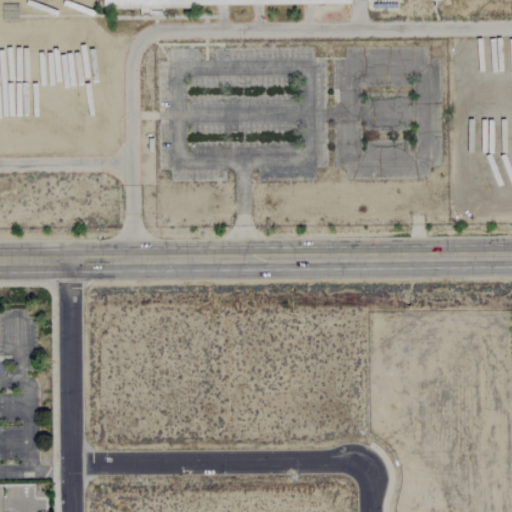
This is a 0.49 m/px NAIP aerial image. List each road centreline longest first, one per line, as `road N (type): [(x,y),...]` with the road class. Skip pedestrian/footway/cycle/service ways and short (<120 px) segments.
road 1 (tertiary): [(0,260),(511,256)]
road 2 (residential): [(68,462),(340,461),(367,475),(369,511)]
road 3 (residential): [(67,260),(68,511)]
